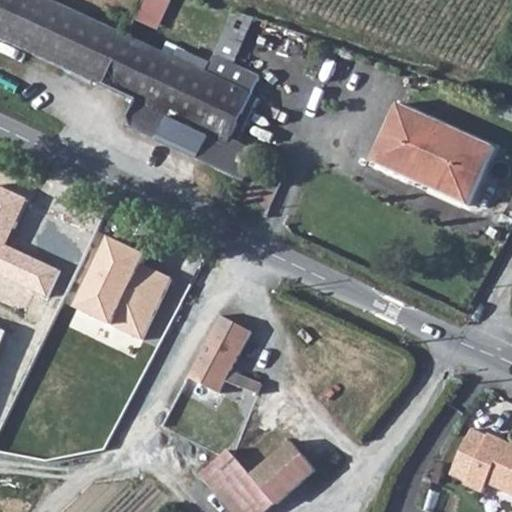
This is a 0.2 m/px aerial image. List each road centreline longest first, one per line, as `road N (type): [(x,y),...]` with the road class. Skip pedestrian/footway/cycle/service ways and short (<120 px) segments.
road 1 (tertiary): [(0,128),(457,341)]
road 2 (residential): [(457,341),(331,495)]
